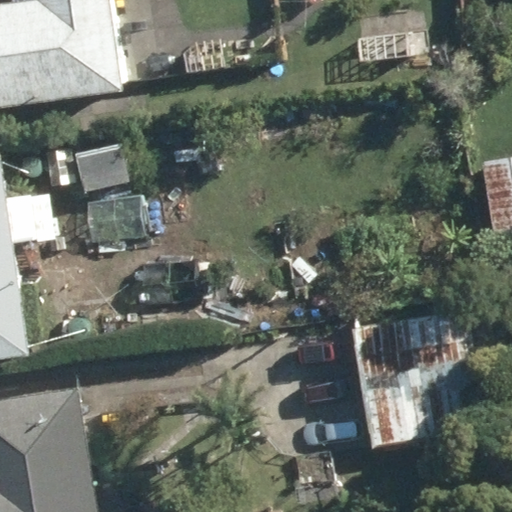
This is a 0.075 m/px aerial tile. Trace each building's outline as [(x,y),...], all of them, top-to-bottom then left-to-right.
[(0,108),(122,91),(107,0),(9,0),(10,2),(0,2),(0,108)] [(131,138),(83,148),(93,191),(140,181),(131,138)] [(484,163),(496,239),(511,236),(511,149),(491,153),(492,162),(484,163)] [(0,360),(28,357),(10,243),(37,239),(31,196),(5,200),(0,166),(0,360)] [(230,266),(169,274),(175,318),(236,310),(230,266)] [(355,330),(377,452),(511,427),(497,349),(475,353),(467,311),(355,330)] [(0,511),(98,511),(79,389),(0,401),(0,511)]
